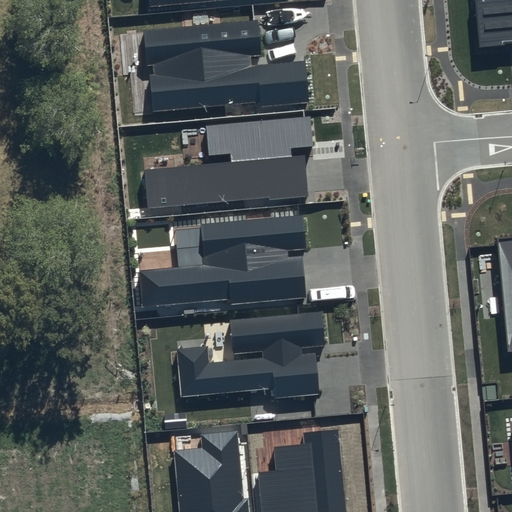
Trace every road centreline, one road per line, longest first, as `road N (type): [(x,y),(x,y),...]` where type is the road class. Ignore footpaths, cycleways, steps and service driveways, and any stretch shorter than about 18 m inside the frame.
road 1 (residential): [(400,144),(433,511)]
road 2 (residential): [(387,0),(400,144)]
